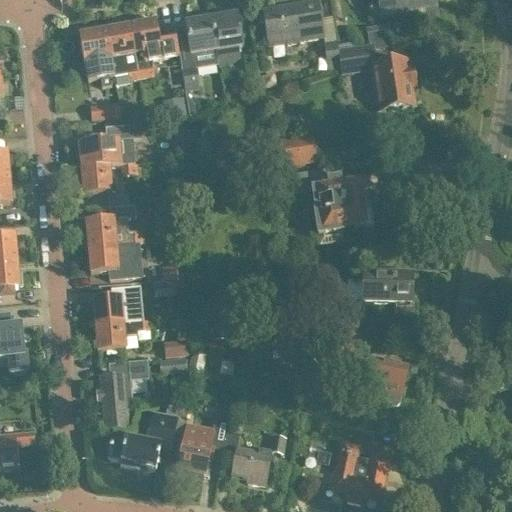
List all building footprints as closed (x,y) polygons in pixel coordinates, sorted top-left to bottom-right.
[(434,0),(377,0),(381,20),(436,10),(434,0)] [(317,6),(263,15),(268,45),(322,35),(317,6)] [(236,20),(210,24),(219,71),(240,67),(238,54),(241,50),(236,20)] [(210,24),(185,28),(190,59),(204,57),(206,70),(218,68),(218,71),(219,71),(210,24)] [(155,25),(129,30),(139,83),(153,80),(152,71),(150,71),(149,64),(179,59),(178,58),(183,57),(182,47),(177,48),(175,38),(157,41),(155,26),(155,25)] [(129,30),(104,34),(113,80),(127,78),(128,85),(139,83),(129,30)] [(104,34),(78,39),(87,85),(99,83),(101,92),(110,90),(108,81),(113,80),(104,34)] [(336,46),(324,48),(327,69),(339,67),(337,55),(336,46)] [(337,55),(339,67),(341,79),(373,73),(379,114),(414,109),(411,91),(414,91),(412,71),(408,72),(407,65),(375,70),(371,49),(337,55)] [(255,60),(244,62),(248,83),(259,82),(255,60)] [(193,71),(182,73),(185,94),(197,92),(193,71)] [(185,100),(162,104),(165,125),(188,121),(185,100)] [(119,107),(91,110),(92,124),(120,121),(119,107)] [(106,144),(78,147),(81,173),(109,170),(121,169),(134,168),(133,158),(126,159),(125,144),(142,143),(141,128),(105,131),(106,144)] [(314,140),(273,147),(277,170),(318,164),(314,140)] [(0,182),(10,182),(7,155),(0,155),(0,182)] [(134,168),(121,169),(122,179),(135,178),(134,168)] [(109,170),(81,173),(83,199),(112,197),(109,170)] [(327,174),(290,179),(293,197),(312,194),(314,211),(318,210),(319,216),(314,217),(318,241),(342,237),(341,234),(365,230),(365,229),(373,228),(370,205),(366,205),(363,186),(340,189),(339,183),(328,184),(327,174)] [(10,182),(0,182),(0,208),(12,207),(10,182)] [(127,199),(107,201),(108,210),(128,208),(127,199)] [(110,223),(85,225),(88,251),(116,249),(116,248),(128,247),(128,248),(141,246),(140,236),(128,237),(126,222),(135,221),(134,209),(109,212),(110,223)] [(15,239),(0,240),(0,266),(17,265),(15,239)] [(116,249),(88,251),(90,277),(119,275),(116,249)] [(0,302),(15,301),(14,292),(20,291),(17,265),(0,266),(0,302)] [(363,277),(362,306),(394,306),(394,322),(414,323),(415,279),(413,279),(363,277)] [(179,284),(155,286),(156,298),(179,296),(179,284)] [(136,298),(92,303),(94,329),(123,327),(122,315),(130,315),(129,311),(137,311),(136,298)] [(0,366),(9,366),(10,378),(27,376),(26,357),(21,358),(19,329),(10,330),(9,317),(0,317),(0,366)] [(357,322),(324,322),(325,342),(334,342),(357,341),(357,328),(357,322)] [(148,324),(135,325),(123,327),(94,329),(97,355),(125,352),(124,340),(136,339),(136,334),(149,333),(148,324)] [(230,341),(208,344),(209,356),(231,354),(230,341)] [(357,343),(325,344),(325,358),(358,357),(357,343)] [(185,344),(163,346),(164,360),(186,358),(185,344)] [(190,360),(187,375),(201,378),(205,359),(190,360)] [(185,362),(160,364),(162,378),(187,375),(185,362)] [(374,364),(369,391),(387,395),(385,404),(387,406),(396,408),(398,407),(400,398),(401,398),(407,371),(374,364)] [(124,378),(99,380),(103,433),(129,430),(124,378)] [(178,437),(174,459),(180,461),(177,475),(204,480),(206,465),(210,466),(212,456),(222,458),(227,435),(230,418),(215,415),(211,432),(186,428),(184,438),(178,437)] [(110,438),(106,460),(119,463),(118,467),(138,471),(140,466),(155,469),(159,450),(171,452),(177,422),(152,417),(146,444),(123,440),(110,438)] [(227,435),(222,458),(234,460),(231,479),(247,482),(246,486),(264,489),(270,456),(281,458),(283,442),(272,440),(270,455),(252,452),(251,456),(236,453),(239,437),(227,435)] [(0,473),(18,473),(16,450),(33,448),(32,437),(0,439),(0,473)] [(342,448),(332,493),(333,493),(346,496),(345,504),(362,508),(363,500),(379,503),(387,465),(371,461),(370,465),(356,462),(358,451),(342,448)]
